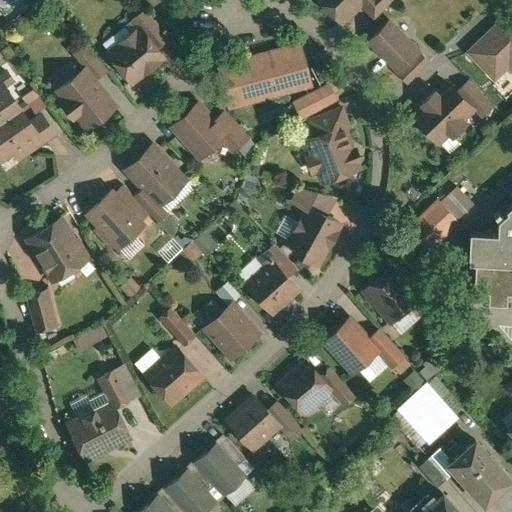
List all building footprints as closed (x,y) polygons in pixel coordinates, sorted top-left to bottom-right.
[(321,0),(342,22),(361,4),(365,0),(321,0)] [(365,0),(361,4),(374,19),(393,0),(365,0)] [(511,0),(494,0),(491,3),(505,17),(509,13),(509,14),(511,10),(511,0)] [(168,37),(146,9),(133,19),(140,28),(141,27),(156,47),(168,37)] [(505,17),(470,52),(495,78),(508,65),(511,68),(511,16),(509,14),(505,17)] [(419,50),(390,20),(369,41),(398,70),(399,71),(419,50)] [(140,28),(109,53),(132,81),(163,56),(156,47),(141,27),(140,28)] [(108,70),(85,42),(72,53),(84,68),(85,68),(95,80),(108,70)] [(289,47),(249,57),(250,61),(224,68),(230,91),(243,87),(247,100),(306,84),(297,49),(290,51),(289,47)] [(419,50),(399,71),(398,70),(396,72),(408,84),(430,62),(419,50)] [(84,68),(67,82),(71,86),(61,94),(66,100),(63,103),(73,117),(77,114),(88,127),(115,106),(95,80),(85,68),(84,68)] [(6,70),(0,74),(0,89),(4,86),(5,87),(13,81),(6,70)] [(481,118),(494,105),(469,79),(457,91),(473,108),(473,109),(481,118)] [(327,83),(295,99),(304,117),(336,101),(327,83)] [(437,94),(435,92),(422,104),(425,107),(414,117),(438,142),(449,132),(453,136),(466,123),(462,119),(473,109),(473,108),(457,91),(449,83),(437,94)] [(0,89),(0,123),(21,109),(5,87),(4,86),(0,89)] [(198,103),(173,125),(201,155),(212,145),(214,148),(227,136),(228,135),(214,120),(198,103)] [(342,107),(310,119),(316,136),(317,137),(344,127),(349,125),(342,107)] [(21,109),(0,123),(0,156),(1,157),(14,148),(18,154),(41,139),(29,122),(30,122),(21,109)] [(249,137),(225,110),(214,120),(228,135),(227,136),(237,148),(249,137)] [(55,133),(41,114),(30,122),(29,122),(41,139),(43,142),(55,133)] [(344,127),(317,137),(316,136),(308,139),(314,154),(308,157),(314,171),(319,169),(323,181),(359,168),(356,161),(360,160),(356,149),(352,150),(344,127)] [(185,180),(153,144),(126,169),(143,187),(159,204),(160,203),(185,180)] [(134,195),(125,185),(116,194),(140,221),(149,212),(134,195)] [(159,204),(143,187),(134,195),(149,212),(159,222),(168,213),(160,203),(159,204)] [(335,196),(300,187),(292,202),(307,210),(309,206),(325,215),(335,196)] [(112,190),(88,213),(119,247),(143,224),(140,221),(116,194),(112,190)] [(438,198),(408,228),(429,250),(460,220),(438,198)] [(511,201),(506,207),(509,210),(498,220),(497,233),(470,232),(469,262),(476,262),(475,291),(491,292),(490,303),(508,304),(509,294),(511,294),(511,201)] [(325,215),(309,206),(307,210),(290,242),(301,254),(318,264),(340,223),(325,215)] [(61,218),(29,238),(53,278),(54,279),(86,259),(84,257),(89,254),(78,237),(74,240),(61,218)] [(275,243),(259,258),(266,266),(273,260),(287,275),(296,267),(275,243)] [(266,266),(247,283),(273,313),(282,304),(283,306),(293,297),(292,296),(299,289),(287,275),(273,260),(266,266)] [(417,298),(391,267),(365,289),(367,292),(367,296),(375,306),(379,306),(391,320),(417,298)] [(442,301),(418,273),(409,282),(424,300),(423,305),(429,312),(442,301)] [(45,290),(27,295),(36,330),(56,325),(47,290),(54,279),(53,278),(45,290)] [(240,296),(228,281),(219,289),(232,303),(240,296)] [(232,303),(205,327),(232,357),(258,333),(232,303)] [(195,334),(171,307),(160,318),(183,345),(195,334)] [(350,318),(325,340),(353,371),(364,361),(366,363),(378,352),(379,351),(368,338),(350,318)] [(103,324),(75,338),(81,350),(109,335),(103,324)] [(403,355),(379,329),(368,338),(379,351),(378,352),(392,366),(403,355)] [(178,348),(147,375),(155,384),(154,389),(162,398),(168,399),(171,402),(201,375),(178,348)] [(306,360),(298,367),(297,366),(287,375),(288,376),(279,384),(304,413),(331,389),(331,388),(320,376),(306,360)] [(355,394),(330,367),(320,376),(331,388),(331,389),(344,404),(355,394)] [(115,369),(98,377),(111,402),(112,401),(115,407),(131,399),(115,369)] [(410,389),(423,383),(417,371),(404,377),(410,389)] [(436,376),(398,410),(426,439),(455,413),(442,398),(449,392),(436,376)] [(254,395),(227,419),(253,448),(279,425),(280,424),(268,410),(254,395)] [(111,402),(69,423),(73,432),(73,435),(76,442),(79,443),(87,459),(130,437),(115,407),(112,401),(111,402)] [(302,428),(278,401),(268,410),(280,424),(279,425),(291,438),(302,428)] [(245,457),(226,437),(217,444),(236,465),(245,457)] [(490,456),(476,440),(450,463),(449,464),(456,471),(472,488),(471,489),(471,490),(472,489),(485,504),(511,480),(499,465),(499,464),(498,465),(490,457),(492,456),(491,455),(490,456)] [(216,443),(207,451),(207,450),(195,460),(197,462),(216,483),(225,493),(245,475),(236,465),(217,444),(216,443)] [(449,457),(440,447),(428,458),(447,479),(456,471),(449,464),(450,463),(446,459),(449,457)] [(447,479),(428,458),(419,466),(438,487),(447,479)] [(216,483),(197,462),(188,470),(207,491),(216,483)] [(188,470),(187,468),(178,476),(167,486),(168,488),(187,509),(189,511),(203,511),(216,501),(207,491),(188,470)] [(183,511),(187,509),(168,488),(159,496),(173,511),(183,511)] [(460,511),(443,493),(436,499),(432,495),(422,503),(426,508),(421,511),(460,511)] [(158,494),(149,502),(138,511),(137,511),(173,511),(159,496),(158,494)]
